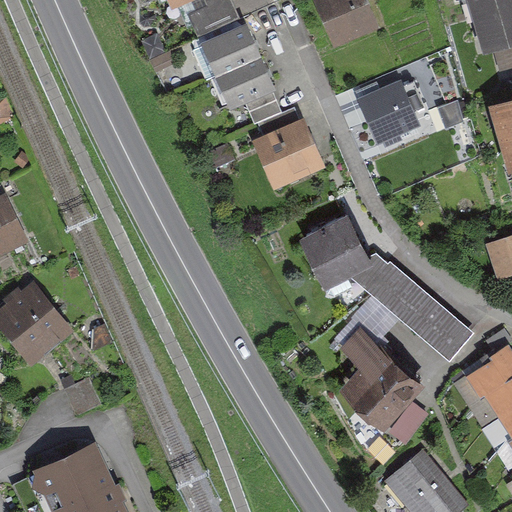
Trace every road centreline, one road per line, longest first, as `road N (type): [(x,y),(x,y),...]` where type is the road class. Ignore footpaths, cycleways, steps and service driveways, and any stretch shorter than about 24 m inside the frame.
road 1 (primary): [(50,0),(193,292),(325,511)]
road 2 (residential): [(281,8),(366,201),(410,250),(511,318)]
